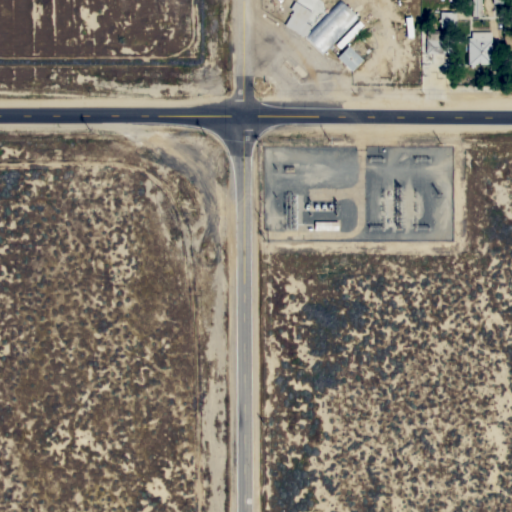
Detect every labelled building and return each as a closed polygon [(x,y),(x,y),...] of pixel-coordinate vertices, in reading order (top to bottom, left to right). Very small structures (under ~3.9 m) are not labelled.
[(480,0),(480,16),(470,16),(470,0),(480,0)] [(292,11),(289,9),(293,1),(310,11),(304,22),(310,25),(307,30),(308,30),(305,35),(304,35),(303,36),(283,25),(292,11)] [(302,37),(304,35),(305,36),(305,35),(339,1),(357,18),(320,55),(302,37)] [(439,12),(455,12),(455,27),(439,27),(439,12)] [(424,53),(425,30),(449,30),(449,40),(451,40),(451,54),(424,53)] [(490,64),(473,64),(473,67),(469,67),(469,64),(467,64),(466,37),(470,37),(470,32),(490,32),(490,64)] [(361,59),(350,71),(336,57),(347,45),(361,59)] [(337,221),(337,230),(313,230),(313,221),(337,221)]
